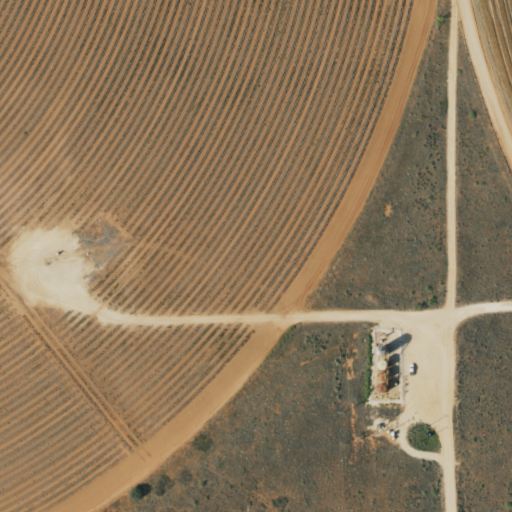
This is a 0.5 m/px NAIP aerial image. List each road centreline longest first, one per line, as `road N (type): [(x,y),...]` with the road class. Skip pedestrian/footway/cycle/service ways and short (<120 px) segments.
road 1 (track): [(453,511),(453,314),(423,289),(0,287)]
road 2 (track): [(455,289),(455,0)]
